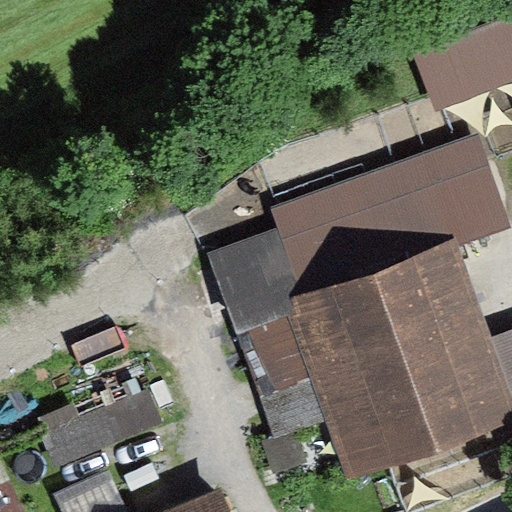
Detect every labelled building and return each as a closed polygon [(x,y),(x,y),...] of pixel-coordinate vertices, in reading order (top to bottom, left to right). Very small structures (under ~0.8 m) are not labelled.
[(511,9),(417,48),(440,105),(511,76),(511,9)] [(210,251),(236,321),(458,238),(511,221),(511,209),(482,127),(272,203),(280,226),(210,251)] [(458,238),(236,321),(262,391),(311,373),(349,472),(511,411),(511,381),(493,333),(458,238)] [(511,325),(493,333),(511,381),(511,325)] [(149,385),(41,429),(55,463),(163,419),(149,385)] [(54,491),(63,511),(132,511),(112,466),(54,491)] [(159,511),(234,511),(220,482),(159,511)]
